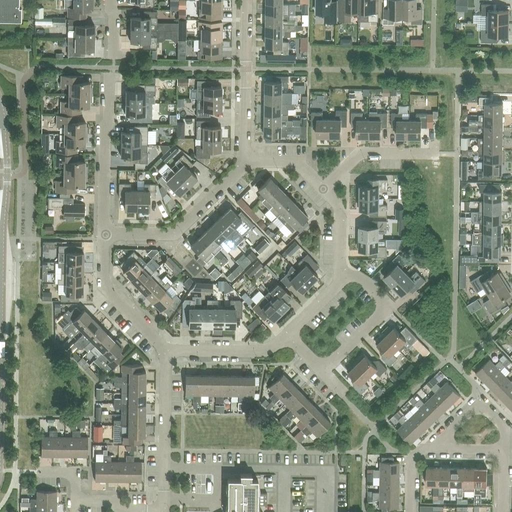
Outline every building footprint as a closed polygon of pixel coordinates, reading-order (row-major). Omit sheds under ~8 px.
[(0,0),(0,22),(21,23),(21,9),(19,9),(19,0),(0,0)] [(92,10),(92,0),(63,0),(63,11),(67,11),(67,16),(83,16),(83,10),(90,11),(90,10),(92,10)] [(222,0),(202,0),(200,0),(201,11),(198,11),(198,18),(222,18),(222,0)] [(324,22),(336,22),(336,8),(330,8),(330,0),(316,0),(316,13),(324,13),(324,22)] [(358,13),(358,0),(338,0),(339,21),(350,21),(350,13),(358,13)] [(358,0),(358,13),(358,21),(378,22),(378,0),(358,0)] [(402,18),(402,0),(389,0),(389,9),(383,9),(383,24),(394,24),(394,18),(402,18)] [(415,0),(402,0),(402,18),(411,18),(411,24),(422,24),(422,9),(416,9),(415,0)] [(455,0),(456,12),(468,12),(467,0),(455,0)] [(170,1),(170,11),(178,11),(178,9),(178,1),(170,1)] [(266,4),(266,15),(289,15),(289,4),(283,4),(266,4)] [(488,23),(508,24),(508,11),(493,11),(493,5),(481,5),(481,16),(488,16),(488,23)] [(130,18),(130,30),(150,30),(156,30),(157,12),(143,12),(143,18),(130,18)] [(289,21),(289,15),(266,15),(266,26),(295,26),(295,21),(289,21)] [(52,17),(52,26),(65,26),(65,18),(52,17)] [(75,31),(75,37),(75,38),(94,38),(94,25),(81,25),(81,19),(68,19),(68,31),(75,31)] [(186,20),(185,20),(178,20),(178,30),(186,30),(186,20)] [(200,40),(221,40),(222,22),(198,22),(198,29),(201,29),(200,40)] [(508,24),(488,23),(488,31),(481,31),(481,43),(493,43),(493,36),(508,36),(508,24)] [(295,26),(266,26),(266,36),(282,37),(291,37),(291,32),(295,32),(295,26)] [(150,30),(130,30),(130,42),(143,42),(143,48),(156,48),(156,30),(150,30)] [(282,37),(266,36),(266,48),(273,48),(273,54),(288,54),(289,42),(282,42),(282,37)] [(75,38),(75,37),(67,37),(67,56),(81,56),(81,50),(94,50),(94,38),(75,38)] [(221,40),(200,40),(200,51),(198,51),(198,58),(221,58),(221,40)] [(267,54),(267,63),(295,63),(295,55),(288,54),(273,54),(267,54)] [(69,94),(91,95),(91,87),(89,87),(89,83),(81,82),(81,76),(61,76),(61,87),(69,87),(69,94)] [(281,93),(282,88),(288,88),(288,77),(273,76),(273,82),(265,82),(265,93),(281,93)] [(203,99),(221,99),(221,87),(210,87),(210,81),(196,81),(196,99),(198,99),(203,99)] [(125,91),(125,103),(145,103),(145,97),(155,97),(155,85),(138,85),(138,91),(125,91)] [(293,86),(293,94),(304,94),(304,86),(293,86)] [(281,93),(265,93),(265,104),(292,104),(292,93),(281,93)] [(91,95),(69,94),(68,102),(61,101),(60,113),(81,113),(81,107),(89,107),(89,102),(91,102),(91,95)] [(462,94),(462,104),(479,104),(479,97),(479,94),(462,94)] [(485,115),(502,116),(502,104),(491,103),(491,97),(479,97),(479,104),(479,108),(485,108),(485,115)] [(196,99),(185,98),(184,111),(195,111),(196,99)] [(203,99),(198,99),(198,105),(196,105),(196,117),(210,117),(210,111),(220,111),(221,99),(203,99)] [(145,103),(125,103),(125,115),(138,115),(138,122),(151,122),(151,103),(145,103)] [(292,104),(265,104),(265,115),(287,115),(287,109),(300,110),(300,104),(292,104)] [(336,120),(329,120),(329,137),(341,137),(341,127),(347,127),(347,111),(336,111),(336,120)] [(329,137),(329,120),(322,120),(322,113),(311,113),(311,126),(317,127),(317,137),(329,137)] [(369,138),(369,120),(362,120),(362,113),(351,113),(351,127),(357,127),(357,138),(369,138)] [(369,120),(369,138),(381,138),(381,127),(387,127),(387,114),(369,113),(369,120)] [(409,138),(409,121),(409,119),(402,119),(402,114),(391,113),(391,127),(397,127),(397,138),(409,138)] [(416,121),(409,121),(409,138),(421,138),(421,128),(427,128),(427,114),(416,114),(416,121)] [(64,134),(86,134),(86,127),(85,127),(85,122),(77,122),(77,116),(56,115),(56,127),(64,127),(64,134)] [(265,115),(265,125),(292,126),(292,121),(287,121),(287,115),(265,115)] [(485,122),(479,122),(479,127),(502,127),(502,116),(485,115),(485,122)] [(203,139),(220,139),(220,127),(210,127),(210,121),(196,121),(196,139),(203,139)] [(292,126),(265,125),(264,137),(265,137),(272,137),(287,137),(287,131),(292,131),(292,126)] [(120,144),(147,145),(147,126),(134,126),(134,133),(121,132),(120,144)] [(502,127),(479,127),(479,132),(485,132),(484,139),(502,139),(502,127)] [(86,134),(64,134),(64,141),(56,141),(56,152),(76,153),(77,146),(84,146),(84,141),(86,141),(86,134)] [(203,139),(203,145),(196,145),(195,158),(209,158),(209,151),(220,151),(220,139),(203,139)] [(502,139),(484,139),(484,145),(478,145),(478,150),(502,150),(502,139)] [(147,145),(120,144),(120,156),(133,157),(133,163),(147,163),(147,145)] [(40,145),(40,153),(48,154),(48,146),(40,145)] [(173,145),(170,149),(175,154),(178,151),(173,145)] [(502,150),(478,150),(478,155),(484,155),(484,162),(502,162),(504,162),(504,155),(502,155),(502,150)] [(64,173),(86,174),(86,166),(84,166),(84,161),(76,161),(76,155),(56,155),(56,166),(64,166),(64,173)] [(174,172),(174,173),(188,187),(197,178),(187,169),(192,164),(183,155),(174,163),(179,168),(174,172)] [(502,162),(484,162),(484,169),(478,169),(478,180),(496,180),(496,174),(502,174),(502,162)] [(179,195),(188,187),(174,173),(174,172),(170,167),(169,168),(156,181),(166,190),(170,186),(179,195)] [(86,174),(64,173),(63,181),(56,180),(55,192),(76,192),(76,186),(84,186),(84,181),(86,181),(86,174)] [(261,201),(277,186),(269,178),(257,189),(261,193),(257,197),(261,201)] [(358,190),(358,198),(378,198),(378,192),(387,192),(387,180),(368,180),(368,187),(360,187),(360,190),(358,190)] [(391,192),(403,191),(403,181),(391,182),(391,192)] [(136,210),(137,191),(130,190),(130,184),(118,184),(118,197),(124,197),(124,210),(136,210)] [(143,191),(137,191),(136,210),(148,211),(148,197),(155,197),(155,184),(143,184),(143,191)] [(484,202),(501,202),(501,191),(497,191),(497,185),(479,185),(479,191),(484,192),(484,202)] [(284,194),(277,186),(261,201),(269,209),(284,194)] [(171,198),(165,193),(162,197),(164,205),(171,198)] [(292,201),(284,194),(269,209),(276,217),(292,201)] [(74,216),(83,216),(84,204),(73,204),(73,198),(48,198),(48,208),(64,208),(63,216),(65,216),(65,221),(73,221),(74,216)] [(240,198),(236,202),(241,208),(246,204),(240,198)] [(378,198),(358,198),(358,206),(360,206),(360,210),(372,210),(372,217),(387,217),(387,205),(378,205),(378,198)] [(300,209),(292,201),(276,217),(284,224),(300,209)] [(484,202),(479,202),(479,213),(501,213),(501,202),(484,202)] [(233,228),(237,232),(241,236),(253,225),(240,211),(236,215),(230,208),(222,216),(233,228)] [(300,209),(284,224),(291,232),(296,228),(304,220),(307,217),(300,209)] [(247,215),(255,222),(259,218),(252,211),(247,215)] [(479,213),(479,223),(501,223),(501,213),(479,213)] [(222,216),(214,224),(229,240),(229,239),(237,232),(233,228),(222,216)] [(304,220),(296,228),(299,233),(308,224),(304,220)] [(260,221),(257,224),(262,230),(266,226),(260,221)] [(357,231),(357,239),(378,239),(378,233),(386,233),(386,221),(372,221),(371,228),(359,227),(359,231),(357,231)] [(501,223),(479,223),(479,229),(473,229),(473,234),(479,234),(501,234),(501,223)] [(229,240),(214,224),(206,231),(221,247),(225,243),(229,248),(234,244),(229,239),(229,240)] [(270,238),(273,234),(267,228),(264,231),(264,232),(270,238)] [(206,231),(198,239),(214,254),(213,255),(224,265),(228,261),(218,251),(221,247),(206,231)] [(479,234),(479,245),(501,245),(501,242),(503,242),(503,235),(501,235),(501,234),(479,234)] [(269,244),(264,238),(258,243),(264,249),(269,244)] [(214,254),(198,239),(190,246),(200,256),(195,260),(202,266),(213,255),(214,254)] [(386,239),(378,239),(357,239),(357,247),(359,247),(359,251),(371,251),(371,257),(386,258),(386,247),(386,239)] [(386,239),(386,247),(397,247),(397,253),(409,241),(408,240),(386,239)] [(289,246),(294,252),(299,247),(294,241),(289,246)] [(479,262),(496,262),(496,256),(500,256),(501,245),(479,245),(479,256),(460,256),(460,265),(478,265),(479,262)] [(66,263),(83,263),(83,252),(79,252),(79,246),(58,246),(58,252),(66,252),(66,262),(66,263)] [(186,255),(179,248),(176,252),(182,258),(186,255)] [(151,250),(146,254),(151,259),(152,258),(158,252),(156,250),(151,250)] [(130,280),(145,264),(133,251),(119,265),(124,270),(122,272),(130,280)] [(251,251),(246,256),(251,261),(251,262),(256,256),(251,251)] [(297,273),(309,285),(310,284),(311,285),(318,279),(316,278),(317,277),(306,265),(312,259),(307,254),(297,263),(302,268),(298,272),(297,273)] [(391,287),(405,273),(401,268),(407,262),(399,254),(388,264),(393,269),(384,278),(386,280),(385,281),(391,287)] [(245,256),(237,264),(238,265),(243,270),(251,262),(245,256)] [(145,264),(130,280),(133,283),(131,284),(136,289),(155,270),(159,266),(152,258),(151,259),(145,264)] [(170,270),(174,267),(168,261),(166,259),(162,262),(170,270)] [(170,259),(168,261),(174,267),(176,265),(170,259)] [(262,265),(257,260),(249,268),(254,273),(262,265)] [(66,263),(66,262),(58,262),(58,267),(61,267),(60,273),(83,274),(83,263),(66,263)] [(297,273),(298,272),(291,266),(287,272),(287,273),(280,280),(287,288),(292,284),(301,293),(309,285),(297,273)] [(174,267),(170,270),(175,276),(179,273),(174,267)] [(214,267),(208,273),(214,279),(220,273),(214,267)] [(159,273),(155,270),(136,289),(137,287),(145,295),(161,280),(156,275),(159,273)] [(405,273),(391,287),(396,293),(398,292),(401,295),(410,287),(414,291),(425,281),(416,271),(410,277),(405,273)] [(488,293),(506,282),(500,273),(497,272),(485,279),(482,274),(470,281),(477,293),(485,288),(488,293)] [(83,274),(60,273),(60,279),(57,279),(57,284),(65,284),(82,285),(83,274)] [(226,277),(231,281),(235,277),(231,273),(226,277)] [(182,284),(187,288),(193,282),(188,277),(182,284)] [(161,280),(145,295),(152,303),(164,291),(165,291),(170,285),(167,282),(165,284),(161,280)] [(277,282),(264,296),(282,314),(288,308),(287,306),(289,304),(281,296),(286,291),(277,282)] [(506,282),(488,293),(491,298),(483,303),(490,314),(490,313),(501,307),(502,306),(499,301),(511,294),(511,291),(506,282)] [(65,284),(65,295),(60,294),(60,301),(78,301),(78,295),(82,295),(82,285),(65,284)] [(164,291),(152,303),(160,310),(161,309),(169,316),(180,299),(175,295),(172,298),(165,291),(164,291)] [(41,301),(50,301),(51,292),(41,292),(41,301)] [(245,292),(240,297),(248,306),(253,301),(245,292)] [(282,314),(264,296),(251,308),(259,316),(263,312),(272,321),(274,319),(275,320),(282,314)] [(200,329),(200,308),(200,304),(194,304),(194,300),(184,300),(182,303),(182,314),(189,315),(188,327),(192,327),(192,329),(200,329)] [(207,308),(200,308),(200,329),(211,329),(212,300),(207,300),(207,308)] [(217,300),(212,300),(211,329),(223,329),(223,308),(217,308),(217,300)] [(230,308),(223,308),(223,329),(231,329),(231,327),(235,327),(235,315),(241,315),(241,302),(240,300),(230,300),(230,308)] [(79,329),(91,318),(83,310),(81,312),(75,307),(68,314),(66,312),(61,316),(69,324),(62,330),(70,339),(80,329),(79,329)] [(501,307),(490,313),(493,319),(503,310),(501,307)] [(79,329),(80,329),(83,333),(73,344),(76,347),(99,325),(91,318),(79,329)] [(486,318),(479,323),(480,326),(482,329),(489,323),(486,318)] [(106,333),(99,325),(76,347),(78,349),(81,349),(90,340),(94,344),(106,333)] [(392,326),(384,335),(398,349),(400,351),(405,346),(408,348),(412,344),(417,339),(418,339),(408,329),(401,335),(392,326)] [(106,333),(94,344),(89,350),(97,357),(114,341),(106,333)] [(398,349),(384,335),(375,343),(385,353),(381,358),(389,366),(397,359),(392,354),(398,349)] [(417,339),(412,344),(418,351),(424,345),(417,339)] [(102,359),(111,368),(123,356),(119,352),(122,349),(119,346),(121,345),(116,340),(114,341),(97,357),(100,361),(102,359)] [(355,363),(369,377),(374,372),(379,376),(386,369),(378,360),(374,365),(364,354),(355,363)] [(502,363),(507,359),(503,355),(498,359),(499,361),(502,363)] [(86,359),(80,365),(84,369),(90,363),(86,359)] [(502,363),(499,361),(495,365),(489,360),(475,373),(483,382),(502,363)] [(369,377),(355,363),(347,371),(357,381),(352,386),(361,394),(368,387),(364,382),(369,377)] [(502,363),(483,382),(491,390),(505,376),(500,371),(505,366),(502,363)] [(114,377),(114,382),(128,382),(145,382),(145,371),(141,371),(141,365),(121,365),(121,377),(114,377)] [(99,379),(87,366),(84,369),(96,382),(99,379)] [(389,378),(393,382),(398,377),(394,373),(389,378)] [(272,400),(290,382),(282,374),(278,378),(275,375),(271,379),(274,382),(268,387),(274,393),(269,398),(272,400)] [(196,402),(197,376),(185,376),(185,395),(193,395),(193,402),(196,402)] [(208,376),(197,376),(196,402),(200,402),(200,395),(208,395),(208,376)] [(220,376),(208,376),(208,395),(215,395),(215,402),(219,402),(220,376)] [(220,376),(219,402),(223,402),(223,396),(231,396),(231,376),(220,376)] [(238,396),(238,403),(242,403),(242,377),(231,376),(231,396),(238,396)] [(505,376),(491,390),(499,398),(511,385),(511,380),(510,382),(505,376)] [(242,377),(242,403),(246,403),(246,396),(254,396),(254,377),(242,377)] [(145,393),(145,382),(128,382),(114,382),(114,387),(121,387),(121,393),(145,393)] [(272,400),(274,403),(279,398),(285,404),(298,390),(290,382),(272,400)] [(436,383),(433,386),(451,404),(460,396),(446,382),(441,388),(436,383)] [(511,385),(499,398),(507,406),(511,401),(511,385)] [(435,393),(430,398),(443,412),(451,404),(433,386),(430,388),(435,393)] [(306,398),(298,390),(285,404),(289,409),(285,414),(287,417),(306,398)] [(113,399),(113,403),(145,404),(145,393),(121,393),(121,399),(113,399)] [(306,398),(287,417),(290,420),(295,415),(300,420),(314,406),(306,398)] [(443,412),(430,398),(424,404),(420,399),(417,402),(435,420),(443,412)] [(264,407),(269,403),(265,399),(260,403),(264,407)] [(269,403),(264,407),(266,409),(267,410),(272,405),(274,403),(272,400),(269,403)] [(419,409),(413,414),(427,428),(435,420),(417,402),(414,404),(419,409)] [(145,404),(113,403),(113,408),(121,409),(121,414),(128,414),(144,415),(145,404)] [(322,415),(314,406),(300,420),(306,426),(301,430),(300,430),(293,437),(296,440),(301,435),(303,433),(322,415)] [(113,420),(113,425),(120,425),(144,426),(144,415),(128,414),(121,414),(121,420),(121,415),(113,420)] [(285,414),(277,420),(280,424),(285,419),(287,417),(285,414)] [(403,415),(400,417),(419,436),(427,428),(413,414),(408,420),(403,415)] [(322,415),(303,433),(306,436),(311,431),(316,437),(330,423),(322,415)] [(419,436),(400,417),(398,420),(402,425),(397,430),(410,444),(419,436)] [(285,419),(280,424),(283,427),(284,427),(289,422),(285,419)] [(120,425),(120,429),(118,431),(118,435),(120,436),(120,442),(140,442),(140,437),(144,437),(144,426),(120,425)] [(102,426),(93,426),(93,441),(102,441),(102,426)] [(41,456),(52,456),(53,430),(49,430),(49,437),(41,437),(41,456)] [(53,430),(52,456),(64,457),(64,437),(56,437),(56,430),(53,430)] [(64,437),(64,457),(75,457),(75,430),(72,430),(72,437),(64,437)] [(75,430),(75,457),(87,457),(87,437),(79,437),(79,431),(75,430)] [(106,481),(106,455),(103,455),(103,462),(95,462),(94,481),(106,481)] [(110,455),(106,455),(106,481),(117,481),(118,462),(110,462),(110,455)] [(125,462),(118,462),(117,481),(129,482),(129,455),(125,455),(125,462)] [(129,455),(129,482),(141,482),(141,462),(133,462),(133,455),(129,455)] [(372,473),(398,474),(399,462),(393,462),(393,457),(381,457),(381,470),(372,470),(372,473)] [(433,496),(438,496),(438,485),(438,468),(426,468),(426,485),(433,485),(433,496)] [(450,468),(438,468),(438,485),(438,496),(443,496),(443,486),(450,486),(450,468)] [(462,496),(462,493),(462,486),(462,468),(450,468),(450,486),(457,486),(457,496),(462,496)] [(462,486),(462,493),(464,493),(464,491),(474,491),(474,468),(462,468),(462,486)] [(474,491),(474,504),(482,504),(482,496),(486,496),(486,485),(493,485),(493,474),(487,474),(487,468),(474,468),(474,491)] [(372,473),(372,477),(379,477),(379,485),(398,485),(398,474),(372,473)] [(256,511),(257,505),(266,505),(266,494),(267,494),(257,493),(257,480),(250,479),(251,475),(251,474),(240,474),(240,479),(227,479),(226,511),(256,511)] [(372,492),(372,496),(398,497),(398,485),(379,485),(379,492),(372,492)] [(30,503),(56,503),(56,491),(37,491),(36,499),(30,499),(30,503)] [(398,497),(372,496),(372,500),(379,500),(379,508),(398,508),(398,497)] [(55,511),(56,503),(30,503),(30,506),(30,507),(36,507),(36,511),(55,511)]
